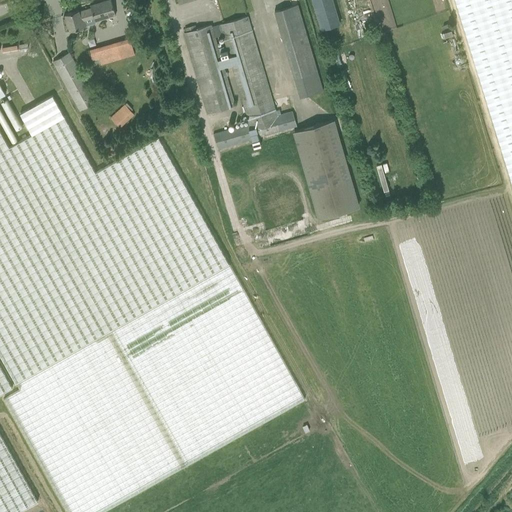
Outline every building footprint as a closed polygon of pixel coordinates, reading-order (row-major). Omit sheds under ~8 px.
[(95,22),(116,15),(111,0),(109,0),(90,6),(91,8),(79,12),(78,10),(65,14),(70,31),(86,26),(84,20),(93,17),(95,22)] [(333,0),(312,0),(321,28),(340,22),(333,0)] [(511,0),(455,0),(511,187),(511,0)] [(274,11),(293,78),(318,71),(298,3),(274,11)] [(184,28),(185,32),(183,32),(207,114),(235,105),(215,37),(223,34),(248,123),(213,133),(218,149),(297,126),(292,110),(277,115),(248,16),(212,26),(212,24),(194,29),(193,26),(184,28)] [(93,60),(97,59),(99,65),(135,54),(130,37),(90,48),(93,60)] [(80,111),(95,102),(68,52),(53,61),(80,111)] [(341,63),(338,52),(333,54),(337,65),(341,63)] [(110,331),(8,148),(0,133),(0,97),(5,94),(0,84),(0,353),(14,379),(20,389),(5,397),(68,511),(103,511),(304,401),(229,265),(110,331)] [(110,331),(229,265),(158,137),(95,172),(65,116),(64,116),(52,95),(20,113),(31,135),(8,148),(110,331)] [(5,99),(0,102),(7,111),(11,108),(5,99)] [(125,103),(110,117),(120,128),(134,114),(125,103)] [(21,127),(15,111),(8,113),(14,129),(21,127)] [(294,132),(310,190),(318,219),(360,207),(335,120),(294,132)] [(0,511),(16,511),(38,501),(0,432),(0,393),(12,387),(0,365),(0,511)]
